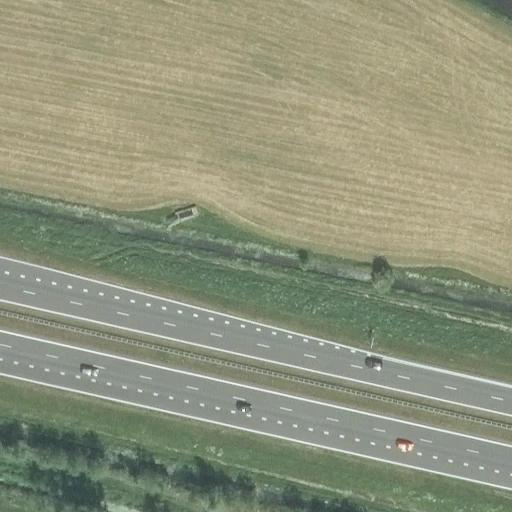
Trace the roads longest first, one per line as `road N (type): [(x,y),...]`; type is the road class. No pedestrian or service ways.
road 1 (trunk): [(511,404),(0,287)]
road 2 (trunk): [(0,345),(511,461)]
